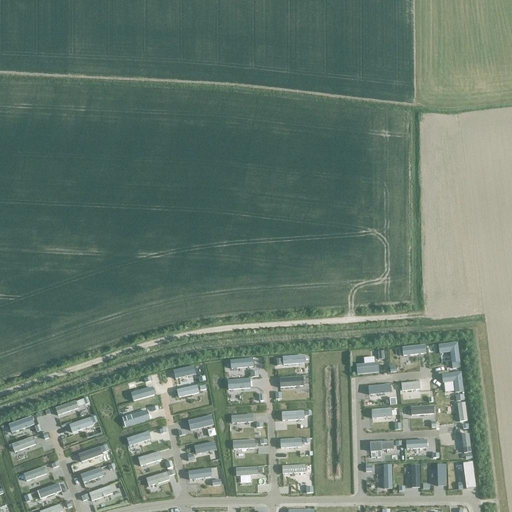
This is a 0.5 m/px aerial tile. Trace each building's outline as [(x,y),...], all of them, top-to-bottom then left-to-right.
[(458,344),(439,346),(440,355),(451,354),(452,365),(460,364),(458,344)] [(426,346),(403,349),(404,358),(427,356),(426,346)] [(305,365),(304,357),(283,359),(284,366),(305,365)] [(254,369),(253,360),(231,362),(231,371),(254,369)] [(379,374),(378,364),(357,366),(357,376),(379,374)] [(196,376),(194,368),(174,372),(175,380),(196,376)] [(463,373),(443,375),(443,385),(455,384),(456,395),(465,394),(463,373)] [(304,388),(303,379),(280,380),(281,390),(304,388)] [(251,390),(250,381),(228,382),(229,392),(251,390)] [(420,392),(420,383),(402,385),(402,393),(420,392)] [(392,395),(391,386),(369,388),(370,397),(392,395)] [(199,396),(197,388),(177,392),(179,400),(199,396)] [(155,397),(152,389),(131,395),(133,403),(155,397)] [(78,411),(76,403),(55,410),(58,417),(78,411)] [(466,404),(458,405),(460,424),(468,423),(466,404)] [(434,407),(411,409),(412,417),(435,416),(434,407)] [(393,419),(392,410),(372,412),(373,421),(393,419)] [(150,422),(148,412),(122,419),(125,429),(150,422)] [(305,421),(304,413),(282,414),(282,422),(305,421)] [(253,424),(253,416),(231,418),(232,425),(253,424)] [(214,428),(211,417),(188,423),(191,433),(214,428)] [(34,427),(32,419),(9,427),(11,435),(34,427)] [(93,428),(90,420),(69,427),(72,435),(93,428)] [(151,442),(149,434),(127,440),(129,448),(151,442)] [(472,454),(470,436),(462,437),(464,455),(472,454)] [(35,447),(33,439),(11,446),(14,454),(35,447)] [(302,449),(302,441),(281,442),(281,450),(302,449)] [(255,450),(255,442),(233,443),(234,451),(246,451),(255,450)] [(428,450),(427,442),(406,443),(407,451),(428,450)] [(394,451),(394,443),(370,444),(371,454),(382,454),(382,452),(394,451)] [(216,453),(214,444),(195,448),(196,456),(216,453)] [(103,457),(100,449),(79,456),(82,464),(103,457)] [(162,462),(160,454),(138,459),(140,468),(162,462)] [(473,464),(464,466),(467,490),(477,489),(473,464)] [(305,475),(305,467),(282,468),(283,476),(305,475)] [(393,491),(392,467),(384,467),(385,492),(393,491)] [(420,467),(411,467),(412,490),(420,490),(420,467)] [(446,467),(438,467),(439,488),(447,488),(446,467)] [(47,476),(44,469),(23,476),(26,483),(47,476)] [(258,477),(258,469),(236,470),(236,478),(258,477)] [(103,478),(100,470),(81,477),(83,485),(103,478)] [(212,479),(211,471),(189,473),(190,482),(212,479)] [(169,483),(167,474),(146,480),(149,489),(169,483)] [(61,493),(59,485),(37,493),(40,501),(61,493)] [(112,497),(110,488),(89,495),(92,503),(112,497)]
